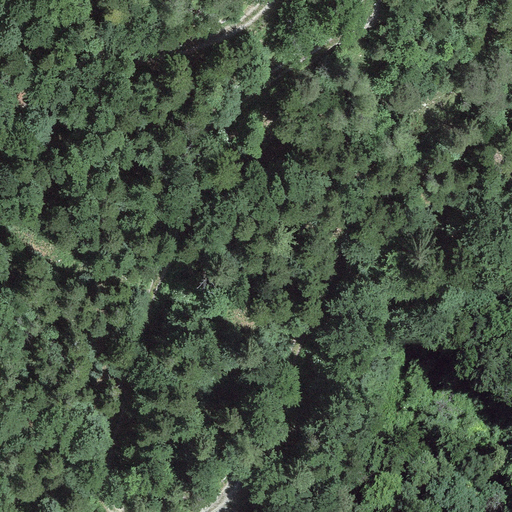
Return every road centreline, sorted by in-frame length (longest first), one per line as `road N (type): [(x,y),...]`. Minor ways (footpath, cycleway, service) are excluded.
road 1 (track): [(360,0),(204,128),(178,181),(175,241),(115,430),(116,511)]
road 2 (track): [(206,511),(240,487),(255,433),(326,278),(374,236),(511,176)]
road 3 (track): [(0,129),(23,101),(93,68),(198,45),(271,0)]
